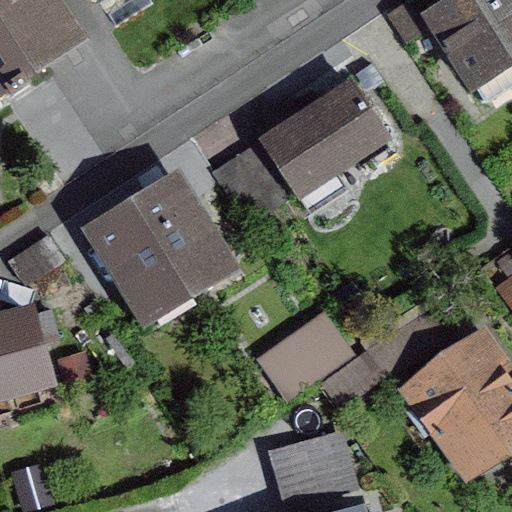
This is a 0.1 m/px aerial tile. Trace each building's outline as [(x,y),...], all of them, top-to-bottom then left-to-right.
[(0,0),(0,94),(81,42),(52,0),(0,0)] [(511,64),(511,0),(454,0),(430,15),(475,88),(511,64)] [(354,85),(265,144),(298,193),(387,135),(354,85)] [(482,121),(465,96),(448,107),(465,133),(482,121)] [(273,209),(298,193),(265,144),(265,143),(240,159),(273,209)] [(249,225),(273,209),(240,159),(216,174),(249,225)] [(219,263),(174,189),(102,232),(147,306),(219,263)] [(28,297),(68,272),(53,247),(13,273),(28,297)] [(33,316),(0,324),(0,393),(50,380),(41,345),(58,340),(51,312),(33,317),(33,316)] [(347,360),(317,319),(291,337),(321,378),(347,360)] [(423,323),(370,357),(328,388),(341,407),(383,377),(436,342),(423,323)] [(425,438),(441,427),(445,433),(469,467),(511,436),(511,384),(483,345),(416,393),(417,394),(401,405),(425,438)] [(344,493),(329,437),(273,453),(288,508),(344,493)]
